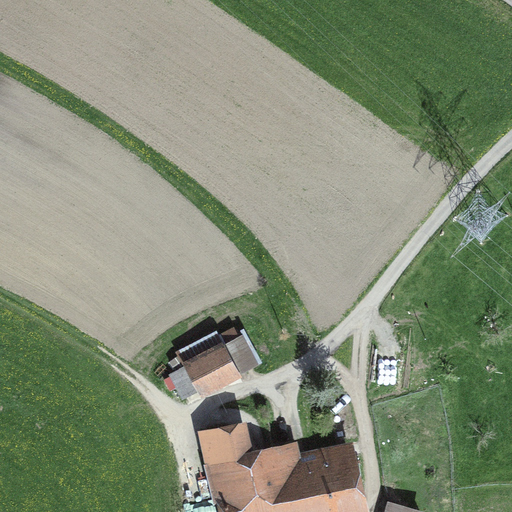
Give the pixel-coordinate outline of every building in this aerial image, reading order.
[(252,358),(236,331),(169,370),(183,394),(197,385),(199,388),(252,358)] [(365,377),(386,381),(395,336),(375,332),(365,377)] [(414,371),(400,369),(399,380),(412,382),(414,371)] [(318,511),(357,503),(343,439),(318,444),(322,459),(295,465),(290,444),(249,453),(233,425),(202,432),(219,511),(318,511)] [(380,511),(417,511),(418,510),(383,501),(380,511)]
